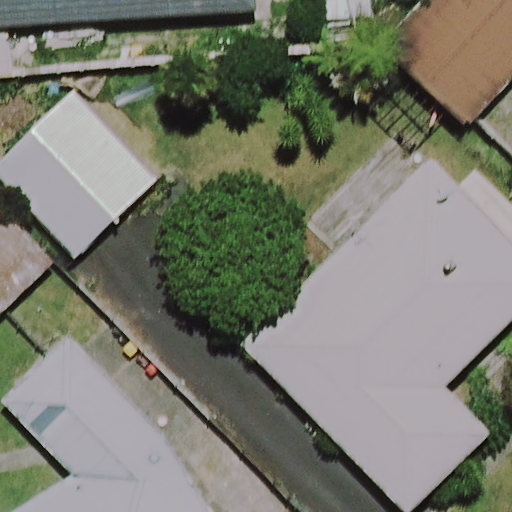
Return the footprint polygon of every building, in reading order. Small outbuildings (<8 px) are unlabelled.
[(0,0),(0,35),(250,19),(248,0),(0,0)] [(511,77),(511,0),(434,0),(383,55),(463,130),(511,77)] [(156,188),(69,98),(0,164),(0,184),(76,264),(156,188)] [(397,511),(419,511),(487,444),(441,398),(511,325),(511,244),(426,160),(236,353),(397,511)] [(0,320),(49,271),(0,222),(0,320)] [(197,511),(95,343),(3,399),(62,496),(36,511),(197,511)]
